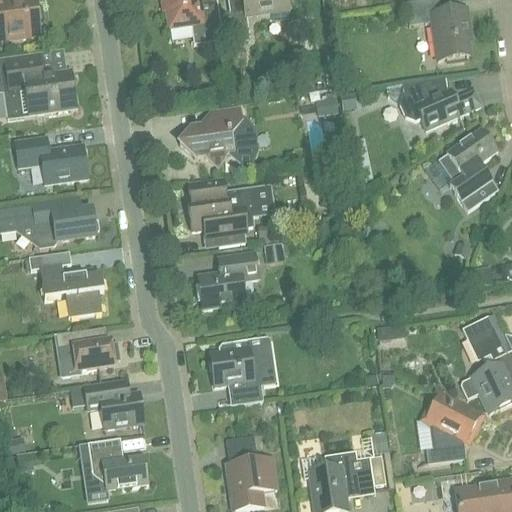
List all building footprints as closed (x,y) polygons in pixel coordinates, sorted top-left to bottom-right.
[(0,5),(0,43),(38,38),(33,0),(0,5)] [(221,43),(217,13),(201,15),(198,0),(162,0),(167,33),(190,29),(192,48),(221,43)] [(248,45),(246,31),(244,18),(286,12),(284,0),(240,0),(241,1),(226,4),(232,47),(248,45)] [(463,31),(467,30),(465,12),(439,16),(437,2),(404,7),(408,29),(431,25),(437,63),(467,59),(463,31)] [(22,121),(75,113),(70,74),(40,78),(38,62),(3,67),(7,96),(2,96),(6,123),(22,121)] [(444,80),(402,86),(404,95),(399,106),(404,119),(415,123),(420,121),(425,132),(480,108),(474,93),(454,102),(449,91),(446,93),(444,80)] [(238,111),(211,115),(213,128),(201,130),(190,132),(178,148),(194,160),(202,158),(216,169),(226,156),(227,157),(234,156),(242,163),(247,156),(249,147),(249,139),(245,131),(240,125),(238,116),(238,111)] [(446,157),(437,163),(457,192),(453,195),(467,214),(494,195),(478,172),(479,167),(497,154),(481,131),(445,156),(446,157)] [(43,188),(85,182),(81,151),(47,156),(45,142),(13,147),(17,172),(41,168),(43,188)] [(367,164),(351,168),(355,184),(371,180),(367,164)] [(187,187),(189,204),(186,204),(191,235),(203,233),(205,244),(217,242),(218,250),(244,246),(243,238),(246,237),(245,232),(252,231),(251,221),(262,220),(258,189),(223,194),(221,182),(187,187)] [(0,236),(31,232),(34,251),(37,253),(51,251),(54,246),(94,241),(90,214),(60,218),(58,206),(0,214),(0,236)] [(465,263),(470,252),(458,247),(453,258),(465,263)] [(40,287),(42,306),(63,303),(66,322),(99,317),(96,298),(102,297),(99,278),(85,281),(85,280),(62,283),(60,271),(70,269),(68,257),(27,263),(29,275),(38,274),(38,275),(40,275),(42,287),(40,287)] [(216,262),(219,277),(197,280),(202,314),(227,310),(227,306),(243,304),(240,285),(257,282),(253,257),(216,262)] [(475,289),(475,290),(493,287),(493,286),(490,269),(472,272),(473,276),(475,289)] [(511,382),(511,356),(510,353),(493,316),(461,332),(466,342),(470,343),(476,340),(485,359),(489,358),(491,362),(483,366),(482,370),(483,373),(460,384),(459,388),(466,402),(478,396),(488,415),(511,403),(511,390),(510,386),(511,382)] [(55,339),(58,361),(61,377),(81,374),(114,369),(113,365),(119,364),(117,347),(111,348),(110,343),(106,344),(82,348),(80,335),(75,336),(55,339)] [(233,390),(235,409),(262,405),(259,382),(266,381),(267,379),(263,352),(261,350),(248,352),(247,345),(220,349),(218,352),(218,356),(208,358),(213,390),(230,388),(233,390)] [(128,384),(108,387),(83,391),(86,414),(100,412),(103,433),(126,429),(125,428),(142,426),(138,396),(130,398),(128,384)] [(469,438),(479,420),(435,397),(421,423),(430,428),(433,452),(424,453),(426,468),(463,463),(460,442),(464,435),(469,438)] [(260,495),(275,493),(271,461),(256,463),(252,440),(224,443),(228,468),(224,468),(230,511),(250,511),(262,510),(260,495)] [(91,479),(105,489),(108,491),(112,494),(147,488),(143,460),(125,463),(118,464),(115,443),(87,448),(91,479)] [(354,455),(322,460),(299,463),(302,483),(309,482),(313,511),(344,511),(343,502),(347,502),(346,492),(359,490),(354,455)] [(511,511),(511,494),(510,481),(491,483),(491,488),(452,493),(455,511),(511,511)]
